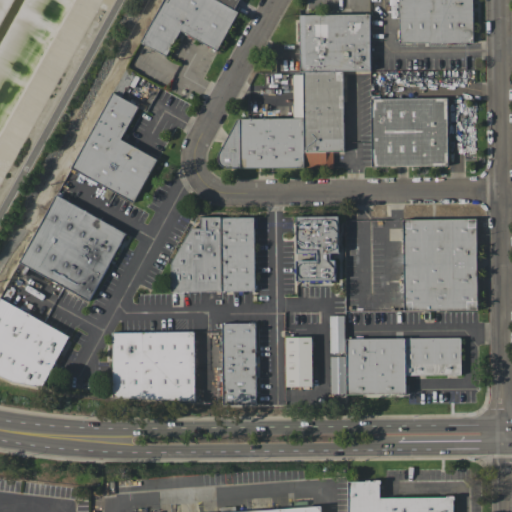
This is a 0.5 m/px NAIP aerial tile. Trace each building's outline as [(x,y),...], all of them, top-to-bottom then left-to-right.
[(163,0),(141,41),(167,55),(181,30),(217,50),(239,12),(234,9),(239,0),(163,0)] [(399,0),(472,0),(473,42),(400,43),(399,0)] [(300,14),(370,13),(370,70),(301,71),(300,14)] [(238,119),(294,118),(294,75),(303,74),(303,72),(343,71),(344,151),(333,151),(333,167),(230,168),(227,168),(226,167),(224,166),(222,165),(221,164),(220,163),(219,162),(219,161),(218,159),(218,157),(219,154),(220,152),(238,119)] [(71,167),(133,202),(157,159),(121,139),(139,107),(113,92),(71,167)] [(372,98),(447,98),(448,165),(372,165),(372,98)] [(57,197),(127,236),(90,303),(20,264),(57,197)] [(339,216),(339,252),(331,252),(331,260),(335,260),(336,280),(297,280),(297,260),(316,260),(316,253),(297,253),(297,216),(339,216)] [(403,219),(477,218),(477,309),(404,310),(403,219)] [(172,267),(193,231),(202,231),(201,220),(221,219),(222,294),(172,294),(172,267)] [(221,219),(255,219),(256,293),(222,294),(221,219)] [(42,390),(12,385),(0,378),(0,300),(70,339),(42,390)] [(257,405),(224,404),(223,326),(257,326),(257,405)] [(114,399),(113,335),(195,334),(196,403),(114,399)] [(347,338),(460,338),(461,374),(406,375),(406,393),(347,394),(347,338)] [(287,340),(313,339),(313,389),(288,389),(287,340)] [(452,511),(346,511),(346,480),(379,480),(379,497),(452,496),(452,511)]
